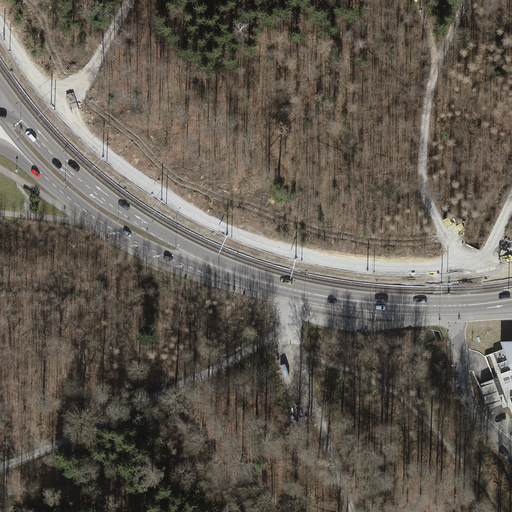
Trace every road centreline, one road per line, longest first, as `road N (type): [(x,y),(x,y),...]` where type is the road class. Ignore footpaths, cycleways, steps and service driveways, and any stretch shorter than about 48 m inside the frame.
road 1 (track): [(286,329),(215,370),(0,461)]
road 2 (secondary): [(206,263),(313,294),(456,305)]
road 3 (secondary): [(206,263),(91,188),(11,106)]
road 4 (secondary): [(0,129),(95,218),(171,259),(206,263)]
road 5 (track): [(434,67),(424,147),(428,204),(452,246),(474,258),(487,255)]
road 6 (residential): [(511,450),(471,405),(456,305)]
road 7 (track): [(129,0),(67,116)]
road 8 (track): [(308,397),(350,511)]
